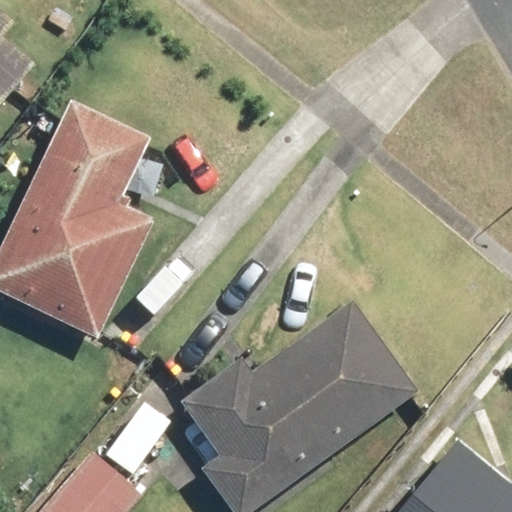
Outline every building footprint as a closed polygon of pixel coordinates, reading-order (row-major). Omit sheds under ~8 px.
[(0,38),(0,55),(8,45),(0,38)] [(66,122),(0,272),(0,292),(86,330),(159,163),(66,122)] [(182,435),(230,511),(398,405),(350,329),(182,435)] [(44,511),(123,511),(135,498),(87,459),(44,511)] [(508,511),(449,466),(413,511),(508,511)]
